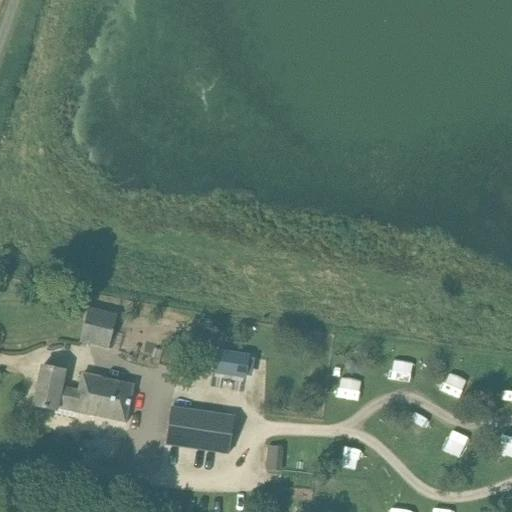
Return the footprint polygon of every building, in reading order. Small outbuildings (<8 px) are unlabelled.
[(88,307),(79,343),(109,350),(117,313),(88,307)] [(219,349),(215,370),(248,377),(252,356),(219,349)] [(42,367),(34,407),(55,411),(57,404),(74,408),(73,414),(126,424),(133,387),(82,377),(79,393),(58,389),(61,371),(42,367)] [(165,445),(229,454),(234,418),(171,408),(165,445)] [(266,445),(266,471),(284,471),(285,446),(266,445)] [(225,493),(224,511),(226,511),(234,511),(236,494),(225,493)]
